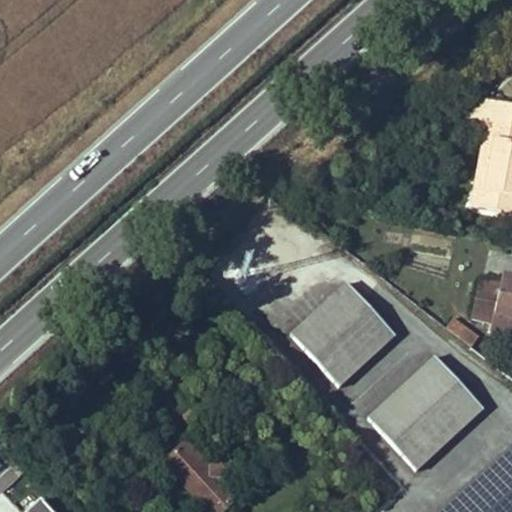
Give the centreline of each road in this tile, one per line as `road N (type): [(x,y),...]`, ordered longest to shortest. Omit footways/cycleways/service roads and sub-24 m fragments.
road 1 (primary): [(0,341),(393,0)]
road 2 (primary): [(279,0),(0,252)]
road 3 (residential): [(414,496),(511,410)]
